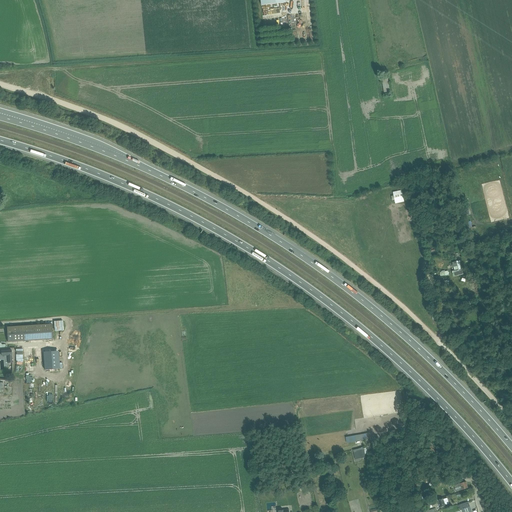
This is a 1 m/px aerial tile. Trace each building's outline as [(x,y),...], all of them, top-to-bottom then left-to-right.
[(387,76),(381,77),(384,93),(390,92),(387,76)] [(392,200),(394,200),(395,204),(404,202),(402,190),(393,192),(393,196),(391,196),(392,200)] [(283,202),(274,198),(273,200),(270,199),(268,203),(281,208),(283,202)] [(472,227),(470,221),(466,222),(469,232),(474,230),(474,231),(476,230),(475,227),(475,226),(474,227),(472,227)] [(459,261),(456,261),(452,263),(453,268),(457,266),(458,269),(452,271),(453,273),(454,273),(455,276),(463,274),(462,271),(461,271),(459,261)] [(485,313),(478,315),(479,321),(482,321),(483,323),(481,323),(481,326),(488,325),(485,313)] [(63,321),(54,322),(55,333),(59,332),(59,331),(63,331),(63,321)] [(45,322),(45,325),(7,327),(8,342),(53,339),(52,324),(52,322),(45,322)] [(44,370),(59,369),(58,350),(43,351),(44,370)] [(9,363),(12,362),(11,351),(0,351),(0,353),(0,360),(3,360),(4,371),(9,370),(9,363)] [(358,449),(353,450),(355,459),(366,457),(365,454),(368,454),(367,448),(364,449),(363,447),(358,449)] [(463,483),(454,486),(456,492),(468,488),(466,482),(463,483)] [(443,499),(437,501),(436,499),(428,502),(429,504),(431,503),(433,508),(438,506),(439,508),(445,506),(445,505),(449,504),(447,498),(443,499)]
